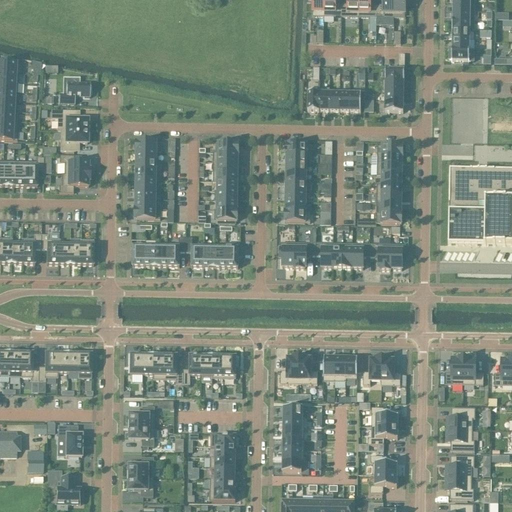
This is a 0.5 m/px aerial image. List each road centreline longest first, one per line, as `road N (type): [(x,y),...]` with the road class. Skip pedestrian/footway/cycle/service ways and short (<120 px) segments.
road 1 (residential): [(108,333),(106,511)]
road 2 (residential): [(258,335),(255,511)]
road 3 (residential): [(423,338),(420,511)]
road 4 (residential): [(423,299),(426,132)]
road 5 (residential): [(259,296),(262,129)]
road 6 (tertiary): [(258,335),(423,338)]
road 7 (tertiary): [(423,299),(259,296)]
road 8 (residential): [(426,132),(262,129)]
road 9 (tertiary): [(259,296),(109,293)]
road 10 (tertiary): [(108,333),(258,335)]
road 11 (residential): [(262,129),(112,128)]
